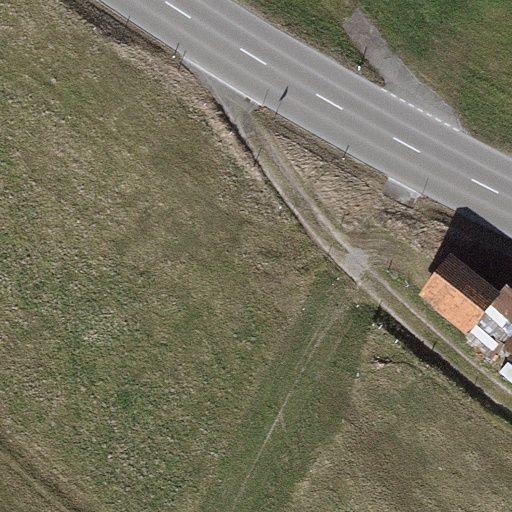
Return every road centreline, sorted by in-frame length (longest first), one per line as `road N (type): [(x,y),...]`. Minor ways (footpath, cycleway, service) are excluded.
road 1 (track): [(245,511),(366,281),(237,116),(244,50)]
road 2 (secondary): [(511,199),(163,0)]
road 3 (track): [(511,401),(366,281)]
